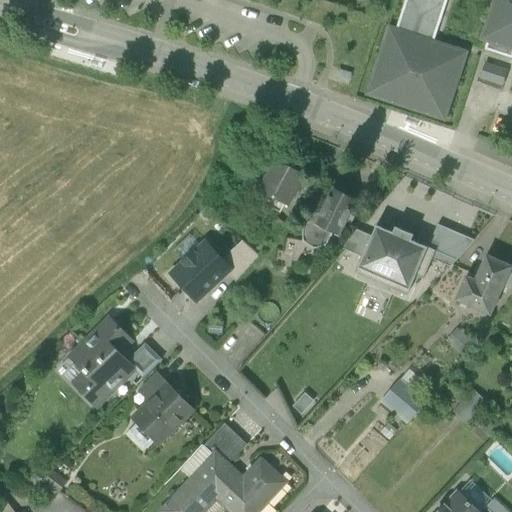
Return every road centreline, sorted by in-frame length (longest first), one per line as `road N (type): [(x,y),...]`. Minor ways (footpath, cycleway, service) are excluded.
road 1 (residential): [(511,193),(282,96),(0,6)]
road 2 (residential): [(325,477),(138,291)]
